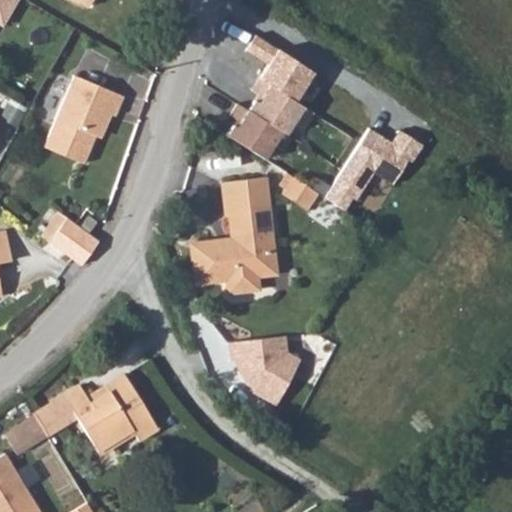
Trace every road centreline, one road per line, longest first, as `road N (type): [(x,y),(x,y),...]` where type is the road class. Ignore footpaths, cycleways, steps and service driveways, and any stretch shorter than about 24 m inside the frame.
road 1 (tertiary): [(0,373),(73,301),(129,228),(204,0)]
road 2 (track): [(101,267),(220,436),(352,509)]
